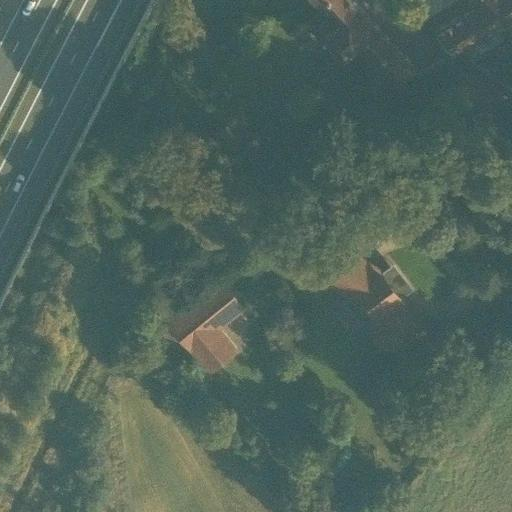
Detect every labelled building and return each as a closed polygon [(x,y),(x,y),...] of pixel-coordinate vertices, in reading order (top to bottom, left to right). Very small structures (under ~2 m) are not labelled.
[(357,0),(321,0),(333,11),(319,23),(327,31),(346,50),(359,38),(377,21),(357,0)] [(511,0),(478,0),(481,2),(499,22),(499,23),(511,15),(511,0)] [(481,2),(438,28),(457,48),(499,23),(499,22),(481,2)] [(400,44),(377,21),(359,38),(396,78),(419,64),(400,44)] [(243,144),(226,124),(212,136),(230,156),(243,144)] [(370,316),(379,344),(412,334),(399,295),(382,272),(347,250),(329,279),(354,295),(360,290),(376,311),(370,316)] [(221,281),(196,302),(216,326),(241,306),(221,281)] [(235,350),(216,326),(196,302),(169,323),(209,371),(235,350)]
